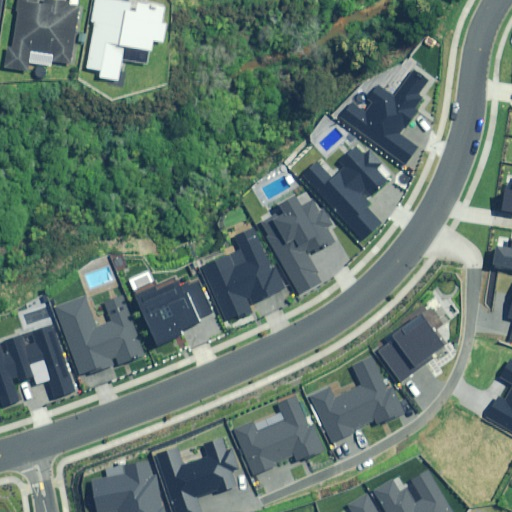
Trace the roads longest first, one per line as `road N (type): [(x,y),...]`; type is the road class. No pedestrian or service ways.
road 1 (tertiary): [(427,220),(350,304),(301,332),(30,444)]
road 2 (residential): [(262,502),(400,436),(453,379),(467,339),(471,256),(427,220)]
road 3 (tertiary): [(497,0),(481,38),(457,157),(427,220)]
